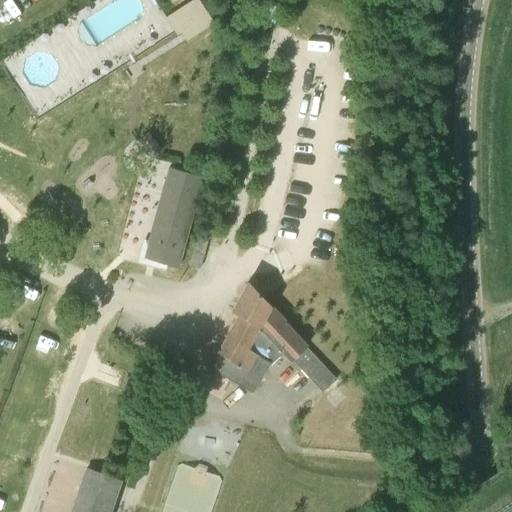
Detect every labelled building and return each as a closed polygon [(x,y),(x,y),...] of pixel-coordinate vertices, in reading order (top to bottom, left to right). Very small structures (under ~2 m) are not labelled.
[(214,23),(199,0),(191,0),(166,17),(176,33),(178,36),(181,33),(187,41),(214,23)] [(203,176),(184,171),(169,167),(164,183),(170,185),(154,242),(149,240),(144,258),(178,267),(203,176)] [(204,255),(207,241),(197,239),(194,252),(204,255)] [(232,310),(239,315),(210,368),(253,393),(270,365),(283,354),(291,362),(297,356),(305,364),(299,368),(322,392),(336,379),(306,347),(308,345),(247,282),(247,283),(232,310)] [(4,333),(20,339),(26,323),(10,317),(4,333)] [(109,511),(121,479),(87,468),(71,511),(109,511)]
